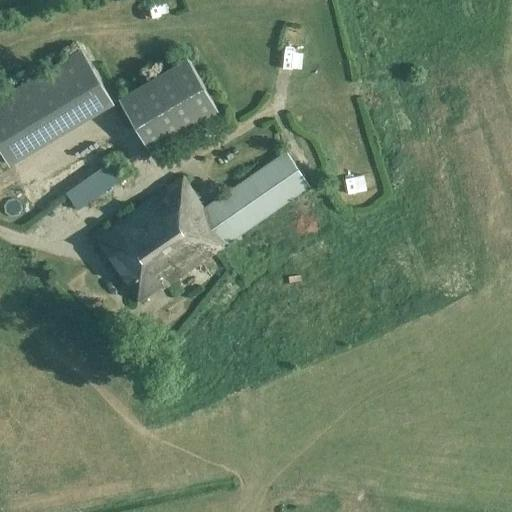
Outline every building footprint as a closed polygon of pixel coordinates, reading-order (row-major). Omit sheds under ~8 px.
[(276,62),(296,67),(301,44),(282,39),(276,62)] [(81,49),(0,96),(0,150),(7,163),(112,101),(81,49)] [(118,98),(151,154),(220,113),(187,57),(118,98)] [(248,86),(255,64),(238,58),(230,80),(248,86)] [(285,152),(206,206),(208,208),(120,267),(141,298),(160,285),(162,287),(308,187),(285,152)] [(105,163),(65,191),(77,209),(117,181),(105,163)] [(98,235),(120,267),(208,208),(206,206),(185,175),(98,235)] [(338,192),(356,192),(356,175),(338,175),(338,192)]
